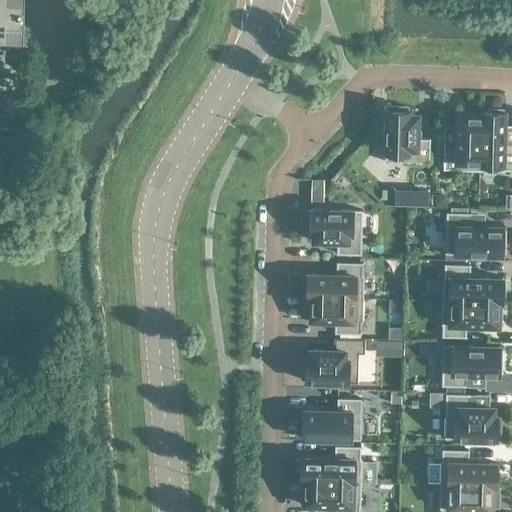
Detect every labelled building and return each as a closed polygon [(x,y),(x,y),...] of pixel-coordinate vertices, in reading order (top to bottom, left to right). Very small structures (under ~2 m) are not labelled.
[(24,0),(0,0),(0,15),(6,15),(6,16),(8,16),(8,15),(22,16),(24,16),(24,0)] [(418,138),(419,114),(410,113),(411,110),(408,110),(408,106),(389,106),(389,110),(387,109),(385,161),(429,163),(430,139),(418,138)] [(487,111),(481,111),(480,170),(504,171),(504,170),(511,169),(511,144),(504,144),(505,111),(503,111),(503,109),(487,109),(487,111)] [(480,170),(481,111),(480,111),(480,113),(475,113),(475,111),(460,110),(460,112),(457,112),(456,145),(444,145),(444,169),(456,169),(456,170),(480,170)] [(311,190),(311,201),(324,201),(324,191),(311,190)] [(428,206),(429,191),(396,190),(396,205),(428,206)] [(436,194),(436,206),(447,206),(447,195),(436,194)] [(362,210),(310,208),(310,211),(307,211),(306,230),(310,230),(310,232),(313,232),(313,241),(337,241),(337,253),(361,254),(362,210)] [(506,252),(506,228),(503,228),(503,226),(470,225),(471,212),(447,212),(446,253),(502,254),(502,252),(506,252)] [(308,275),(305,275),(304,294),(308,295),(308,296),(364,298),(364,274),(363,274),(363,262),(337,261),(337,274),(308,273),(308,275)] [(503,280),(503,277),(470,276),(471,264),(446,263),(445,276),(444,275),(443,300),(502,301),(502,295),(505,295),(505,280),(503,280)] [(363,321),(364,298),(308,296),(308,298),(304,298),(304,317),(310,317),(310,320),(335,320),(335,332),(361,333),(362,321),(363,321)] [(389,299),(389,310),(402,311),(402,299),(389,299)] [(502,302),(502,301),(443,300),(442,324),(443,324),(442,336),(466,337),(466,324),(499,325),(499,323),(501,323),(502,308),(502,307),(500,307),(500,302),(502,302)] [(389,327),(388,339),(401,339),(401,327),(389,327)] [(471,334),(471,342),(484,342),(484,334),(471,334)] [(306,379),(306,381),(358,382),(359,352),(365,352),(365,338),(335,337),(335,349),(310,349),(310,357),(307,357),(307,359),(303,359),(302,378),(306,379)] [(405,340),(404,355),(419,356),(420,341),(405,340)] [(376,341),(376,346),(388,346),(388,355),(402,356),(403,342),(376,341)] [(500,346),(443,344),(442,385),(466,386),(466,374),(499,374),(499,372),(502,372),(503,348),(500,348),(500,346)] [(392,390),(391,403),(401,403),(402,390),(392,390)] [(497,437),(501,437),(501,417),(497,417),(497,415),(494,415),(494,406),(470,406),(470,394),(446,393),(445,437),(497,439),(497,437)] [(362,398),(338,398),(337,410),(305,409),(304,411),(301,411),(301,435),(304,435),(304,438),(360,439),(362,398)] [(300,459),(300,474),(302,474),(301,480),(361,482),(362,458),(361,458),(361,446),(335,445),(335,457),(302,456),(302,459),(300,459)] [(441,461),(440,484),(496,486),(497,462),(468,462),(469,450),(443,449),(442,461),(441,461)] [(361,506),(361,482),(301,480),(301,481),(304,481),(304,486),(302,486),(301,502),(303,502),(303,504),(336,505),(336,511),(359,511),(360,506),(361,506)] [(496,487),(496,486),(440,484),(440,507),(441,508),(440,511),(466,511),(467,508),(492,509),(492,507),(499,507),(499,487),(496,487)]
